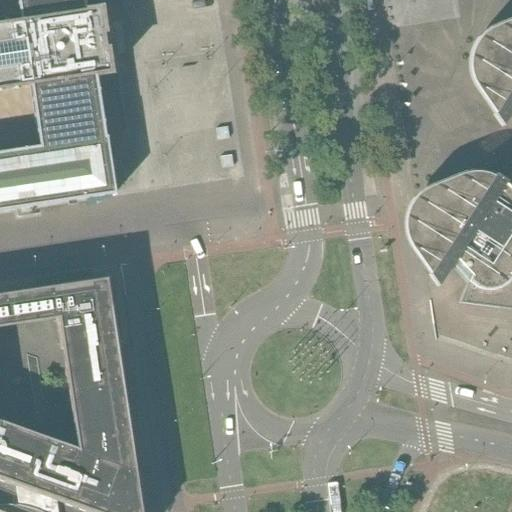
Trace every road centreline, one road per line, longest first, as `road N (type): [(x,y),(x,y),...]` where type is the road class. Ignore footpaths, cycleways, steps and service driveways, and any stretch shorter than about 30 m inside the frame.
road 1 (tertiary): [(369,358),(370,311),(322,0)]
road 2 (tertiary): [(274,0),(304,200)]
road 3 (residential): [(190,216),(0,244)]
road 4 (secondary): [(511,413),(411,384),(369,358)]
road 5 (residential): [(190,216),(210,341),(222,362)]
road 6 (secondary): [(222,362),(234,511)]
road 7 (secondary): [(222,362),(272,431),(331,427)]
road 8 (tertiary): [(304,200),(303,270),(262,317)]
road 9 (secondary): [(369,358),(316,317),(262,317)]
